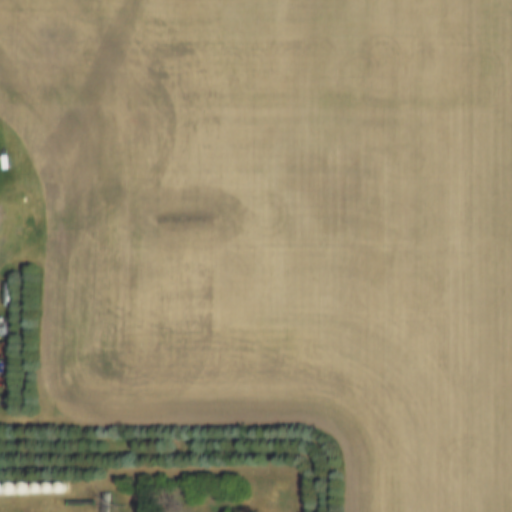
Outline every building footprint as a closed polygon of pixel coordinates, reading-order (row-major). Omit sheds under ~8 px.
[(79,115),(83,114),(85,111),(86,108),(85,104),(83,101),(79,100),(76,101),(73,104),(72,108),(73,111),(76,114),(79,115)] [(8,490),(11,489),(13,487),(14,484),(13,481),(11,479),(8,478),(5,479),(2,481),(1,484),(2,487),(4,489),(8,490)] [(66,489),(68,488),(70,486),(71,484),(70,481),(68,479),(66,478),(63,479),(61,481),(60,484),(61,486),(63,488),(66,489)] [(42,489),(45,489),(47,487),(48,484),(47,481),(45,479),(42,479),(40,479),(38,481),(37,484),(38,487),(40,489),(42,489)] [(54,489),(56,488),(58,487),(59,484),(58,481),(57,479),(54,479),(51,479),(49,481),(48,484),(49,486),(51,488),(54,489)]
